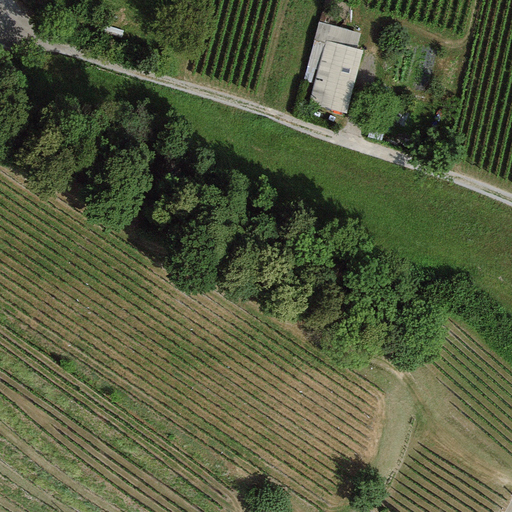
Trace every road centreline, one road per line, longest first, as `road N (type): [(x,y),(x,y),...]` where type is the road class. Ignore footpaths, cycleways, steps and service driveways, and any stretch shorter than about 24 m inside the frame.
road 1 (track): [(16,35),(511,210)]
road 2 (track): [(511,483),(473,464),(435,430),(385,357),(340,356)]
